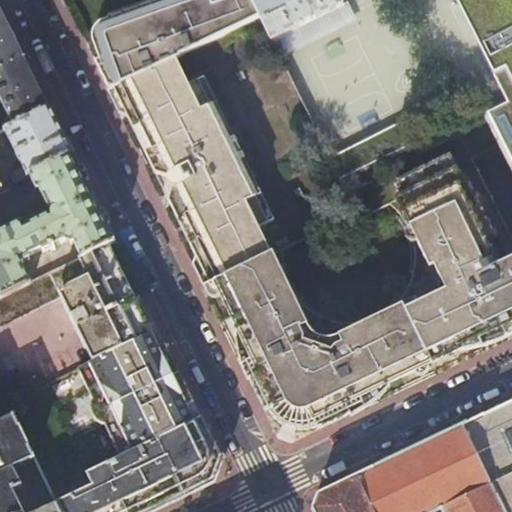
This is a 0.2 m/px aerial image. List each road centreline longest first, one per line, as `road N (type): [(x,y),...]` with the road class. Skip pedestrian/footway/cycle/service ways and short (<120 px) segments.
road 1 (residential): [(269,490),(26,0)]
road 2 (residential): [(511,375),(269,490)]
